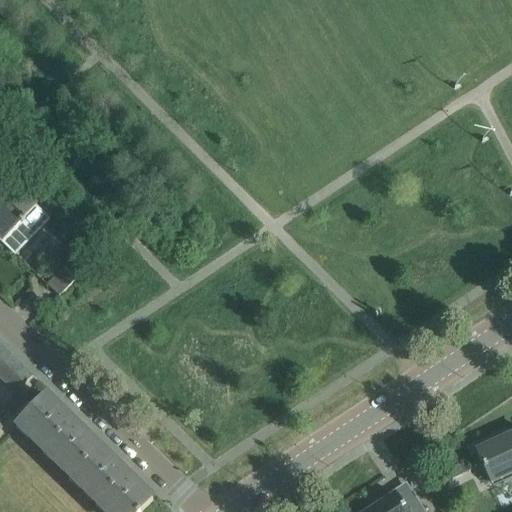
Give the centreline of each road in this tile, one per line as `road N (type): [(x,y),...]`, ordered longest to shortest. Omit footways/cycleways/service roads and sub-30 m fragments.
road 1 (tertiary): [(230,511),(511,323)]
road 2 (unclassified): [(203,511),(0,310)]
